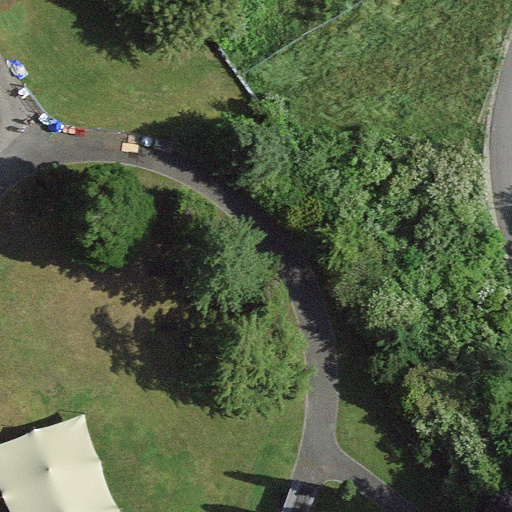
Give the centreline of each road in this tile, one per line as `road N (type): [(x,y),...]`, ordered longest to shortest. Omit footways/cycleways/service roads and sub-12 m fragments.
road 1 (motorway): [(511,119),(0,385)]
road 2 (motorway): [(8,511),(511,250)]
